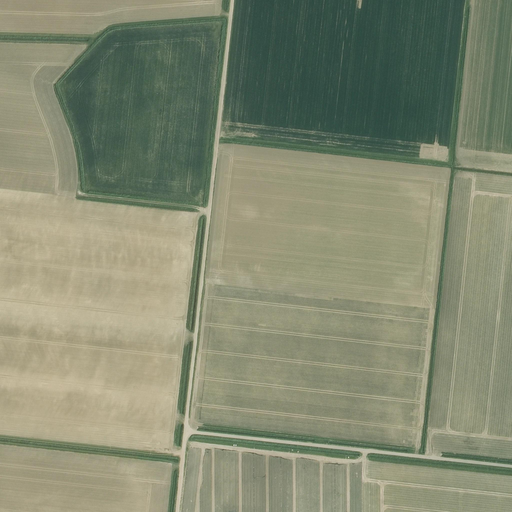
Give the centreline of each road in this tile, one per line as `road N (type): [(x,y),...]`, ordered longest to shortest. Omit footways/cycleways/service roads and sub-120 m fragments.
road 1 (track): [(232,0),(176,511)]
road 2 (unclassified): [(511,465),(185,427)]
